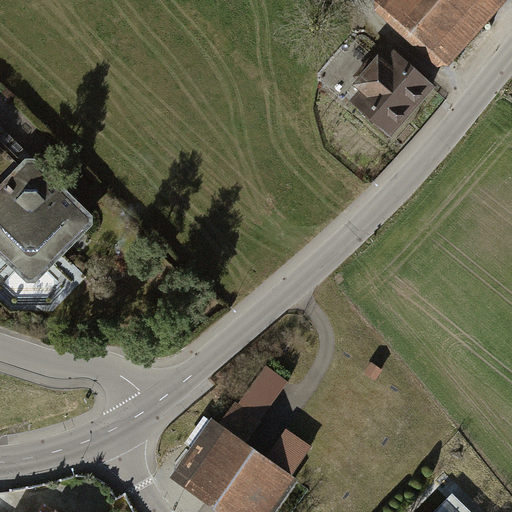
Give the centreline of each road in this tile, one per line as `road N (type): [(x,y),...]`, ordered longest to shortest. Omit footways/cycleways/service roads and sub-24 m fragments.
road 1 (tertiary): [(151,408),(415,175),(511,55)]
road 2 (residential): [(151,408),(130,382),(101,366),(57,366),(0,348)]
